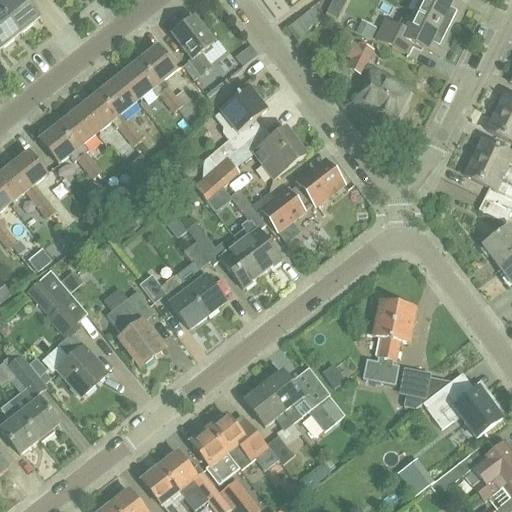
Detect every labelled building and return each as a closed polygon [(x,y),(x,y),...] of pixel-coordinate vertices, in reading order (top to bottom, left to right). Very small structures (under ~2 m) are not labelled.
[(6,0),(0,5),(0,9),(20,34),(39,19),(23,0),(6,0)] [(422,0),(414,17),(447,32),(459,6),(445,0),(422,0)] [(20,34),(0,9),(0,48),(1,49),(20,34)] [(447,32),(414,17),(407,33),(384,23),(375,42),(407,57),(413,46),(435,57),(447,32)] [(193,83),(201,77),(201,78),(211,70),(200,56),(214,45),(194,20),(172,38),(192,62),(190,64),(193,68),(186,73),(193,83)] [(375,52),(360,45),(352,41),(348,51),(354,54),(346,72),(362,78),(375,52)] [(137,64),(157,89),(177,73),(157,48),(137,64)] [(137,64),(118,80),(138,105),(157,89),(137,64)] [(371,71),(361,93),(356,101),(354,105),(393,124),(410,90),(371,71)] [(118,80),(98,95),(118,121),(123,126),(118,130),(125,139),(135,132),(127,122),(128,121),(124,116),(138,105),(118,80)] [(214,108),(234,92),(226,82),(206,98),(214,108)] [(168,89),(163,93),(177,112),(183,108),(168,89)] [(237,136),(267,112),(249,91),(220,114),(237,136)] [(177,112),(163,93),(158,97),(173,116),(177,113),(177,112)] [(118,121),(98,95),(79,111),(99,136),(113,125),(113,124),(123,126),(118,121)] [(496,115),(511,123),(511,101),(505,98),(496,115)] [(183,108),(177,112),(177,113),(192,131),(201,123),(187,104),(183,108)] [(99,136),(79,111),(59,127),(79,152),(78,153),(82,159),(77,163),(84,172),(93,165),(86,155),(88,153),(84,148),(99,136)] [(511,123),(496,115),(488,134),(511,145),(511,123)] [(79,152),(59,127),(39,143),(60,168),(70,159),(74,164),(76,162),(77,163),(82,159),(78,153),(79,152)] [(257,134),(236,151),(238,152),(217,170),(230,186),(240,178),(234,170),(254,155),(274,179),(305,154),(285,129),(266,144),(257,134)] [(135,132),(125,139),(133,149),(143,142),(135,132)] [(238,152),(236,151),(228,140),(206,159),(216,171),(217,170),(238,152)] [(511,156),(483,142),(474,160),(511,179),(511,167),(508,166),(511,156)] [(29,154),(11,169),(29,193),(32,196),(29,199),(36,208),(38,211),(43,207),(45,210),(49,207),(45,201),(34,189),(48,178),(29,154)] [(511,179),(474,160),(465,179),(494,193),(495,191),(505,196),(508,189),(511,191),(511,179)] [(270,196),(252,209),(258,217),(261,215),(277,236),(306,214),(301,208),(309,202),(316,211),(344,189),(326,164),(297,186),(299,188),(291,194),(289,192),(275,203),(270,196)] [(93,165),(84,172),(91,181),(100,174),(93,165)] [(11,169),(0,177),(0,193),(11,207),(26,195),(29,199),(32,196),(29,193),(11,169)] [(217,170),(216,171),(194,188),(206,204),(230,186),(217,170)] [(108,192),(105,188),(92,181),(87,191),(103,200),(108,192)] [(0,241),(5,238),(7,241),(11,238),(6,232),(0,224),(0,216),(11,207),(0,193),(0,241)] [(258,217),(252,209),(240,193),(230,200),(243,218),(253,211),(266,228),(258,217)] [(505,225),(511,213),(507,211),(507,213),(484,202),(478,212),(505,225)] [(43,207),(38,211),(46,221),(55,214),(49,207),(45,210),(43,207)] [(89,239),(75,222),(64,231),(78,248),(89,239)] [(197,245),(201,250),(210,243),(196,225),(187,233),(196,245),(197,245)] [(250,240),(240,247),(262,277),(281,263),(259,233),(256,234),(249,225),(242,230),(250,240)] [(497,269),(511,257),(511,233),(508,228),(481,248),(497,269)] [(5,238),(0,241),(8,252),(17,245),(11,238),(7,241),(5,238)] [(75,250),(67,240),(48,254),(56,264),(75,250)] [(196,245),(183,255),(192,266),(198,274),(200,273),(211,264),(200,250),(201,250),(197,245),(196,245)] [(262,277),(240,247),(229,255),(222,245),(215,250),(223,260),(220,262),(243,292),(262,277)] [(511,257),(497,269),(511,289),(511,288),(511,257)] [(49,276),(27,296),(50,321),(49,322),(67,341),(58,350),(69,362),(58,373),(83,400),(108,376),(83,349),(72,338),(80,330),(75,324),(85,315),(66,294),(49,276)] [(187,290),(177,277),(161,289),(152,278),(140,287),(154,306),(163,298),(189,332),(208,318),(187,290)] [(206,281),(203,277),(187,290),(208,318),(225,305),(207,280),(206,281)] [(0,308),(13,299),(0,283),(0,308)] [(143,369),(163,353),(143,327),(156,316),(139,294),(108,318),(117,329),(123,324),(131,334),(122,342),(143,369)] [(410,346),(416,311),(378,305),(372,339),(379,340),(376,360),(377,360),(372,386),(386,389),(391,362),(396,363),(399,344),(410,346)] [(40,442),(39,443),(41,446),(54,435),(52,432),(59,427),(37,399),(46,391),(21,359),(8,369),(26,392),(10,404),(40,442)] [(281,374),(263,389),(292,428),(308,416),(312,413),(302,400),(281,374)] [(424,400),(406,396),(403,409),(415,412),(450,385),(427,381),(424,400)] [(263,389),(244,404),(265,430),(274,422),(282,431),(274,437),(276,440),(266,448),(277,464),(282,469),(294,459),(287,451),(298,442),(302,439),(293,429),(292,428),(263,389)] [(494,404),(492,406),(479,390),(456,408),(445,393),(424,410),(441,432),(459,418),(477,440),(503,420),(499,415),(501,414),(494,404)] [(312,413),(308,416),(324,435),(335,426),(345,419),(329,399),(319,407),(312,413)] [(40,442),(10,404),(1,412),(8,421),(0,427),(0,431),(1,432),(0,432),(0,433),(19,458),(39,443),(40,442)] [(215,420),(206,427),(209,431),(208,432),(227,456),(228,456),(240,471),(249,464),(250,466),(255,462),(265,474),(277,464),(266,448),(245,422),(237,429),(227,416),(218,423),(215,420)] [(208,432),(191,445),(209,468),(205,471),(219,489),(240,472),(240,471),(228,456),(227,456),(208,432)] [(478,496),(511,469),(511,452),(505,444),(481,462),(471,470),(480,482),(472,488),(478,496)] [(178,455),(160,470),(179,494),(185,501),(192,511),(197,511),(207,504),(213,511),(232,511),(233,511),(220,495),(212,485),(211,486),(202,474),(196,479),(178,455)] [(0,477),(9,471),(0,459),(0,477)] [(430,488),(434,485),(417,462),(397,477),(414,500),(430,488)] [(459,466),(434,485),(430,488),(437,498),(467,476),(459,466)] [(150,478),(142,484),(161,509),(162,508),(165,511),(184,511),(179,506),(185,501),(179,494),(160,470),(158,472),(155,468),(147,474),(150,478)] [(511,469),(478,496),(484,503),(498,493),(495,490),(500,486),(511,502),(511,501),(511,469)] [(237,482),(220,495),(233,511),(232,511),(260,511),(250,499),(237,482)] [(143,511),(129,493),(111,507),(114,511),(143,511)]
